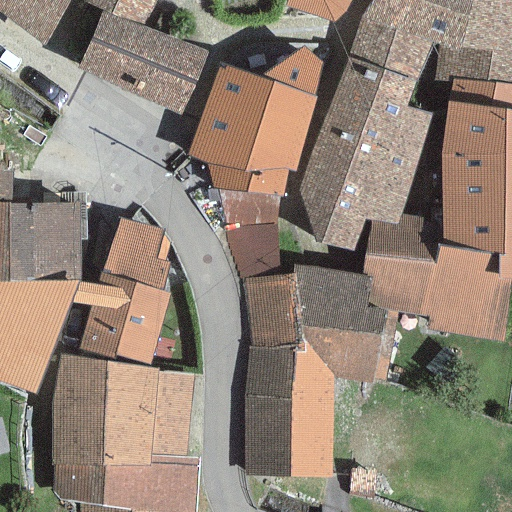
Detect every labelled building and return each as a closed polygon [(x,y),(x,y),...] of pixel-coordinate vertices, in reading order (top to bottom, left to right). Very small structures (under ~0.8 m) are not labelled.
[(0,0),(0,11),(43,45),(71,0),(0,0)] [(84,0),(83,3),(99,11),(138,27),(153,0),(84,0)] [(352,0),(285,0),(283,6),(341,24),(352,0)] [(470,0),(371,0),(360,16),(345,59),(413,83),(434,42),(439,43),(458,50),(470,0)] [(511,0),(470,0),(458,50),(439,43),(433,80),(450,83),(451,80),(511,86),(511,0)] [(99,11),(75,70),(180,113),(205,54),(138,27),(99,11)] [(320,63),(300,47),(258,77),(219,63),(187,155),(208,165),(209,189),(217,192),(277,197),(281,200),(286,170),(295,173),(313,95),(320,63)] [(413,83),(345,59),(299,190),(315,243),(365,251),(371,220),(396,222),(399,214),(431,115),(405,107),(413,83)] [(511,86),(451,80),(450,83),(441,154),(441,220),(441,247),(498,253),(495,278),(510,278),(511,278),(511,86)] [(13,172),(0,172),(0,282),(78,282),(78,206),(11,206),(13,172)] [(277,197),(217,192),(224,229),(239,281),(280,277),(277,197)] [(495,278),(498,253),(441,247),(441,220),(399,214),(396,222),(371,220),(365,251),(360,275),(371,276),(367,304),(401,311),(428,316),(427,329),(502,341),(510,278),(495,278)] [(161,232),(119,219),(98,285),(91,307),(75,357),(148,367),(169,295),(160,293),(169,262),(162,260),(170,245),(161,232)] [(360,275),(291,266),(293,276),(302,346),(333,377),(386,384),(401,311),(367,304),(371,276),(360,275)] [(280,277),(239,281),(252,349),(302,346),(293,276),(280,277)] [(78,282),(0,282),(0,382),(33,396),(69,303),(78,282)] [(98,285),(78,282),(69,303),(91,307),(98,285)] [(252,349),(246,349),(244,478),(331,477),(333,377),(302,346),(252,349)] [(191,374),(157,372),(156,367),(148,367),(75,357),(59,356),(49,398),(48,464),(53,464),(149,465),(149,458),(185,461),(191,374)] [(194,511),(196,462),(185,461),(149,458),(149,465),(53,464),(52,493),(60,503),(78,505),(77,511),(194,511)]
